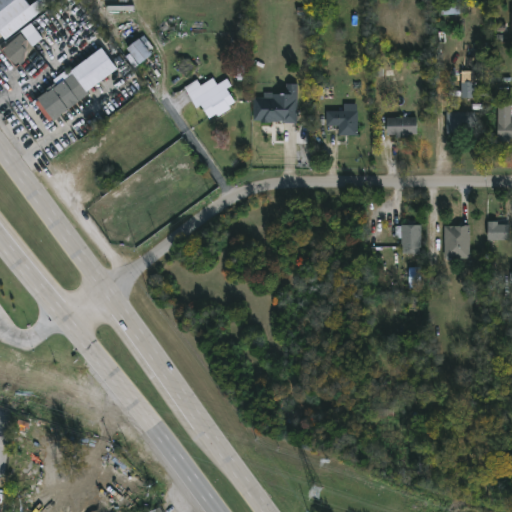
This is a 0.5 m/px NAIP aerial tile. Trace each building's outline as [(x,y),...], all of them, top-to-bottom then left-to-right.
[(26,0),(31,6),(0,29),(0,0),(26,0)] [(27,29),(26,55),(35,46),(43,55),(32,64),(26,56),(25,65),(15,65),(2,50),(27,28),(27,29)] [(142,61),(139,63),(127,48),(143,35),(152,45),(148,49),(152,53),(142,61)] [(118,68),(88,90),(90,93),(61,113),(62,115),(51,123),(36,101),(38,99),(37,97),(46,91),(45,89),(56,81),(59,85),(73,74),(70,70),(102,47),(118,68)] [(214,78),(218,84),(227,78),(232,85),(227,88),(236,101),(230,105),(231,108),(219,116),(217,114),(210,118),(201,105),(196,108),(184,87),(197,79),(201,85),(213,77),(214,78)] [(461,81),(461,98),(475,98),(474,81),(461,81)] [(297,83),(296,122),(283,122),(283,120),(276,120),(276,122),(261,122),(261,120),(254,120),(254,97),(265,97),(265,99),(267,99),(267,95),(273,95),(273,93),(286,93),(286,83),(297,83)] [(511,138),(510,138),(511,141),(498,141),(498,104),(511,104),(511,138)] [(358,135),(339,135),(339,126),(327,125),(327,110),(358,110),(358,135)] [(449,133),(446,133),(446,111),(475,111),(475,133),(449,133)] [(409,134),(409,137),(396,137),(396,135),(387,135),(387,117),(417,117),(418,134),(409,134)] [(416,220),(416,224),(421,224),(421,247),(420,247),(420,253),(403,253),(401,238),(395,238),(395,225),(408,224),(408,220),(416,220)] [(511,228),(511,240),(489,239),(489,221),(500,221),(500,224),(511,224),(511,228)] [(470,257),(445,258),(445,225),(469,224),(470,257)] [(421,267),(409,267),(409,287),(420,287),(421,267)] [(378,415),(378,420),(371,420),(371,415),(368,415),(368,401),(394,402),(394,415),(378,415)]
